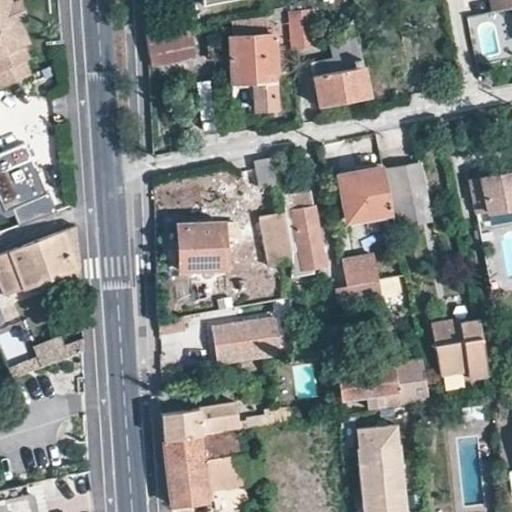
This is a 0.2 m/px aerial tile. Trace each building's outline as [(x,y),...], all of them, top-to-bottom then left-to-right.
[(28,19),(19,0),(0,0),(0,87),(0,88),(32,76),(25,60),(30,59),(24,44),(29,42),(20,23),(28,19)] [(511,0),(490,0),(492,9),(511,5),(511,0)] [(292,8),(293,43),(317,42),(316,7),(292,8)] [(269,15),(234,18),(235,32),(270,31),(269,15)] [(191,23),(147,33),(153,57),(196,47),(191,23)] [(232,32),(235,106),(278,106),(275,67),(279,67),(278,31),(270,31),(235,32),(232,32)] [(308,63),(316,106),(367,96),(356,38),(330,43),(333,57),(308,63)] [(0,151),(38,135),(23,101),(0,110),(0,151)] [(50,195),(35,155),(0,169),(0,206),(3,214),(50,195)] [(271,157),(244,162),(245,171),(249,188),(275,183),(271,157)] [(422,163),(390,169),(401,227),(433,220),(422,163)] [(394,210),(385,165),(342,174),(351,218),(394,210)] [(487,212),(511,207),(511,170),(468,179),(471,202),(472,201),(485,199),(487,211),(487,212)] [(286,211),(295,261),(298,275),(315,272),(315,265),(326,264),(312,188),(289,193),(290,199),(284,201),(286,211)] [(487,211),(485,199),(472,201),(475,214),(487,211)] [(271,265),(295,261),(286,211),(263,216),(271,265)] [(25,244),(0,253),(0,281),(5,295),(77,269),(75,225),(36,240),(25,244)] [(225,226),(179,228),(180,274),(227,271),(226,242),(237,241),(237,226),(225,226)] [(344,259),(349,284),(375,279),(382,278),(378,252),(344,259)] [(5,295),(0,297),(0,302),(2,309),(77,280),(77,275),(77,269),(5,295)] [(375,279),(349,284),(335,287),(337,299),(378,292),(375,279)] [(220,361),(262,355),(284,351),(277,313),(214,323),(220,361)] [(189,329),(186,315),(159,320),(159,334),(189,329)] [(470,376),(491,372),(480,315),(455,320),(454,315),(433,319),(443,372),(469,367),(470,375),(470,376)] [(37,343),(44,362),(70,354),(65,341),(63,335),(37,343)] [(65,341),(70,354),(80,350),(81,336),(65,341)] [(432,397),(424,362),(341,376),(344,398),(376,393),(377,404),(432,397)] [(163,420),(165,440),(245,427),(240,402),(163,412),(163,413),(163,420)] [(406,511),(397,424),(358,428),(366,511),(406,511)] [(245,427),(165,440),(165,450),(170,482),(173,504),(216,498),(214,488),(255,481),(245,427)] [(29,492),(27,482),(0,488),(0,511),(32,511),(31,505),(42,503),(40,490),(29,492)]
